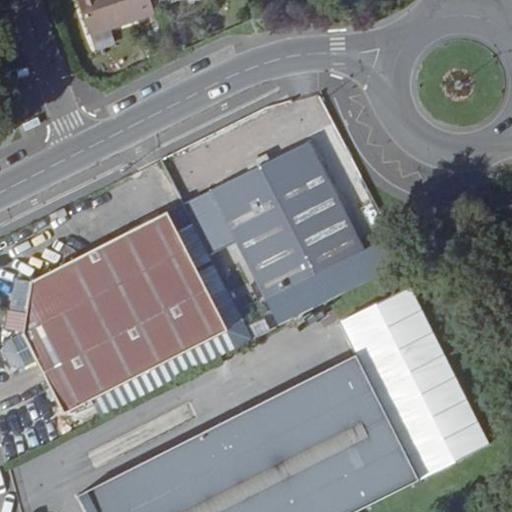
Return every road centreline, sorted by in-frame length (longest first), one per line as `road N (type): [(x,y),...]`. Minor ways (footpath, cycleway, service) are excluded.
road 1 (unclassified): [(80,152),(245,70),(338,52)]
road 2 (residential): [(393,66),(397,111),(427,144),(471,151),(511,130)]
road 3 (residential): [(80,152),(24,0)]
